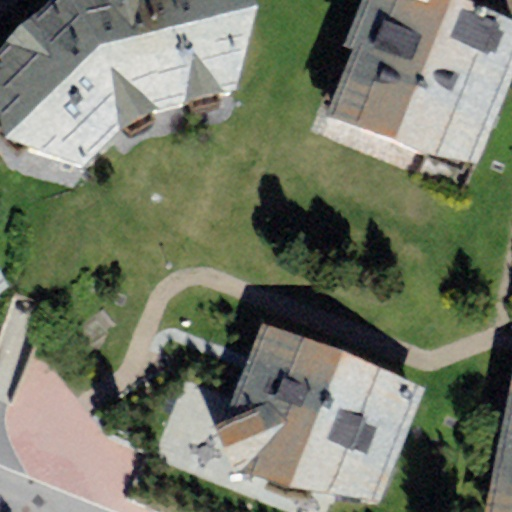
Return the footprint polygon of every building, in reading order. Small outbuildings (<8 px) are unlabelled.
[(256,6),(254,0),(50,0),(0,47),(0,119),(5,139),(85,167),(130,122),(238,89),(256,6)] [(352,51),(327,113),(469,167),(511,72),(511,22),(469,0),(361,0),(342,46),(352,51)] [(382,503),(426,389),(262,322),(225,421),(214,426),(234,474),(245,469),(291,486),(382,503)] [(511,511),(511,382),(485,511),(511,511)] [(9,511),(16,494),(0,488),(0,511),(9,511)]
